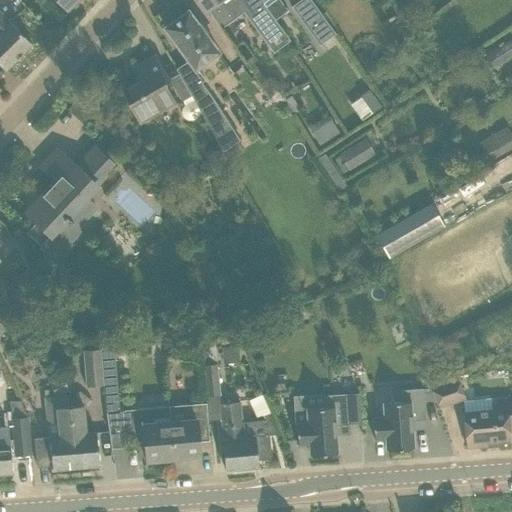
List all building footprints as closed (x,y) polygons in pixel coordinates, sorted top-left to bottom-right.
[(74,0),(57,0),(66,9),(74,0)] [(199,0),(207,10),(220,29),(221,28),(221,27),(244,11),(265,40),(282,28),(264,2),(251,11),(243,0),(199,0)] [(243,0),(251,11),(264,2),(266,0),(243,0)] [(310,0),(298,0),(290,6),(319,45),(335,33),(310,0)] [(413,0),(402,0),(397,4),(407,17),(419,8),(414,0),(413,0)] [(187,10),(165,27),(190,61),(187,63),(186,61),(175,69),(193,100),(202,115),(220,152),(240,140),(217,104),(209,93),(206,95),(198,85),(205,80),(196,67),(217,51),(206,36),(209,34),(200,21),(197,23),(187,10)] [(31,44),(10,22),(9,22),(0,12),(0,64),(5,70),(31,44)] [(498,47),(486,55),(494,67),(506,59),(498,47)] [(171,81),(165,72),(155,54),(133,67),(140,80),(126,88),(133,101),(128,103),(140,124),(176,104),(165,84),(171,81)] [(369,89),(360,96),(372,113),(381,107),(369,89)] [(489,162),(511,148),(511,136),(506,127),(478,143),(489,162)] [(348,170),(375,154),(365,138),(338,155),(339,155),(334,158),(343,173),(348,170)] [(56,180),(26,212),(40,225),(49,234),(39,245),(51,256),(61,245),(63,247),(78,231),(74,227),(95,204),(87,197),(97,186),(95,183),(113,163),(94,145),(75,166),(71,162),(57,148),(41,166),(56,180)] [(430,203),(375,234),(389,258),(444,226),(430,203)] [(4,224),(0,229),(0,253),(12,240),(4,224)] [(373,253),(358,262),(365,273),(380,264),(373,253)] [(23,301),(39,286),(33,274),(12,291),(20,298),(23,301)] [(211,294),(190,311),(209,335),(229,318),(211,294)] [(263,327),(250,328),(250,340),(264,340),(263,327)] [(214,340),(200,341),(203,365),(216,364),(215,345),(214,340)] [(174,344),(164,344),(164,354),(175,354),(174,344)] [(103,385),(105,412),(107,412),(100,349),(82,350),(85,386),(103,385)] [(205,397),(220,396),(217,364),(216,364),(203,365),(205,397)] [(116,372),(103,373),(107,412),(119,411),(119,410),(116,372)] [(437,409),(464,399),(457,379),(430,388),(437,409)] [(412,420),(425,419),(423,388),(400,390),(400,401),(382,403),(383,417),(372,418),(374,439),(385,439),(386,449),(413,447),(412,420)] [(335,426),(349,425),(346,393),(323,395),(324,407),(306,408),(307,422),(296,423),(297,445),(309,444),(309,454),(337,452),(335,426)] [(70,406),(69,406),(68,395),(44,397),(48,437),(34,438),(37,467),(52,465),(52,469),(76,467),(70,406)] [(261,395),(250,399),(256,415),(267,411),(261,395)] [(32,455),(28,417),(20,401),(10,402),(10,409),(10,419),(14,457),(32,455)] [(511,423),(511,401),(490,404),(491,409),(462,412),(466,448),(486,446),(486,442),(510,439),(509,424),(511,423)] [(168,406),(173,458),(199,455),(197,430),(207,429),(205,403),(168,406)] [(243,437),(242,421),(241,403),(219,404),(220,419),(225,470),(258,467),(257,459),(270,458),(268,434),(267,434),(243,437)] [(96,429),(85,430),(83,405),(70,406),(76,467),(85,466),(87,468),(95,467),(97,465),(99,464),(96,429)] [(173,458),(168,406),(123,410),(126,436),(144,434),(146,459),(145,459),(146,461),(173,458)] [(270,413),(262,416),(263,419),(264,424),(266,424),(267,434),(268,434),(279,433),(270,413)] [(0,473),(2,473),(5,475),(8,475),(10,473),(12,472),(9,439),(0,439),(0,473)]
